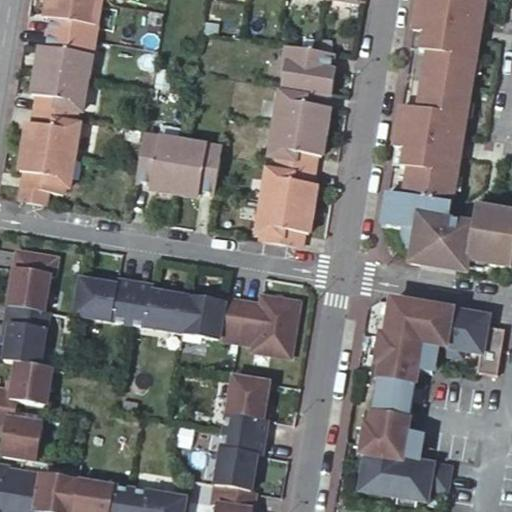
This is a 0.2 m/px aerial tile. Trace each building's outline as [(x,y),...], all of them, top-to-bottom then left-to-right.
[(95,6),(61,0),(44,0),(41,21),(46,22),(44,37),(79,43),(81,35),(90,37),(95,6)] [(322,0),(322,3),(359,9),(359,3),(366,5),(366,0),(322,0)] [(471,228),(451,225),(453,210),(454,210),(461,163),(453,162),(456,147),(463,148),(479,46),(471,45),(474,30),(481,31),(485,0),(420,0),(414,35),(419,35),(416,52),(421,53),(412,111),(402,109),(395,150),(402,151),(399,168),(406,170),(401,198),(387,196),(382,228),(396,230),(396,236),(397,240),(399,245),(401,249),(405,253),(413,258),(411,269),(467,279),(469,269),(465,268),(471,228)] [(419,35),(414,35),(411,51),(416,52),(419,35)] [(36,51),(32,75),(83,83),(88,52),(78,50),(79,43),(44,37),(42,52),(36,51)] [(283,90),(323,97),(328,98),(333,74),(327,73),(330,58),(293,51),(292,59),(283,58),(278,90),(283,90)] [(83,83),(32,75),(28,98),(34,99),(31,114),(67,120),(68,113),(77,114),(83,83)] [(277,96),(271,127),(322,136),(326,113),(321,112),(323,97),(283,90),(282,97),(277,96)] [(20,152),(70,160),(75,129),(66,127),(67,120),(31,114),(29,129),(23,128),(20,152)] [(322,136),(271,127),(266,158),(271,160),(270,167),(310,174),(312,159),(318,160),(322,136)] [(168,196),(177,145),(146,139),(145,149),(137,147),(131,184),(146,187),(145,192),(168,196)] [(177,145),(168,196),(192,200),(193,194),(208,197),(214,161),(207,160),(208,150),(177,145)] [(402,151),(395,150),(392,167),(399,168),(402,151)] [(70,160),(20,152),(16,176),(21,176),(19,191),(54,197),(55,189),(65,191),(70,160)] [(258,204),(309,213),(313,190),(308,189),(310,174),(270,167),(269,174),(263,173),(258,204)] [(22,194),(20,205),(39,207),(41,197),(22,194)] [(309,213),(258,204),(253,235),(258,237),(257,244),(297,250),(300,236),(305,237),(309,213)] [(511,221),(473,215),(471,228),(465,268),(469,269),(510,275),(511,268),(511,263),(511,221)] [(57,262),(16,256),(10,291),(49,298),(52,279),(54,280),(57,262)] [(99,282),(98,287),(120,291),(120,286),(99,282)] [(98,287),(80,284),(74,321),(133,331),(140,289),(120,286),(120,291),(98,287)] [(159,292),(140,289),(133,331),(194,341),(200,304),(180,300),(158,297),(159,292)] [(49,298),(10,291),(4,331),(9,332),(5,352),(2,369),(13,371),(38,375),(48,317),(45,316),(49,298)] [(159,292),(158,297),(180,300),(181,296),(159,292)] [(258,308),(239,305),(232,347),(251,351),(250,357),(290,363),(300,307),(260,300),(258,308)] [(392,302),(389,320),(402,322),(405,304),(392,302)] [(219,307),(200,304),(194,341),(232,347),(239,305),(220,303),(219,307)] [(491,318),(405,304),(402,322),(389,320),(386,338),(381,337),(373,382),(381,383),(375,418),(368,416),(360,462),(365,463),(359,498),(428,510),(431,496),(445,498),(450,471),(406,463),(425,350),(447,354),(445,362),(455,363),(457,356),(479,360),(476,376),(497,379),(505,331),(490,328),(491,318)] [(4,331),(0,351),(5,352),(9,332),(4,331)] [(0,416),(17,419),(18,410),(47,415),(53,377),(38,375),(13,371),(8,404),(0,402),(0,416)] [(232,384),(223,441),(263,448),(266,429),(262,428),(265,407),(268,389),(232,384)] [(270,408),(265,407),(262,428),(266,429),(270,408)] [(17,419),(0,416),(0,430),(3,431),(0,450),(0,464),(38,471),(44,433),(15,428),(17,419)] [(223,441),(213,498),(249,504),(252,487),(255,466),(260,467),(263,448),(223,441)] [(260,467),(255,466),(252,487),(256,488),(260,467)] [(5,476),(0,475),(0,511),(17,511),(22,482),(4,479),(5,476)] [(72,511),(76,490),(22,482),(17,511),(72,511)] [(128,511),(131,500),(76,490),(72,511),(128,511)] [(249,504),(213,498),(210,511),(252,511),(253,505),(249,504)] [(184,511),(185,509),(131,500),(128,511),(184,511)]
